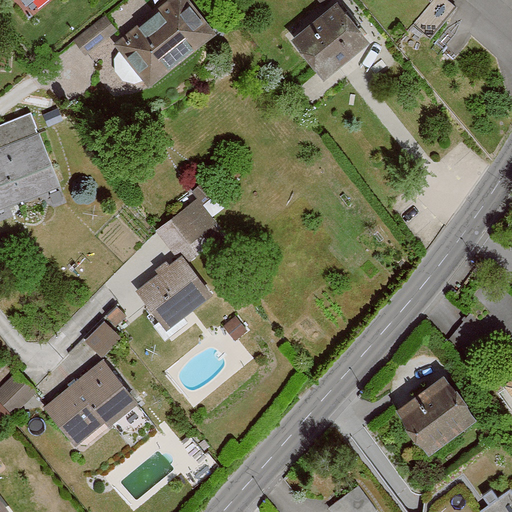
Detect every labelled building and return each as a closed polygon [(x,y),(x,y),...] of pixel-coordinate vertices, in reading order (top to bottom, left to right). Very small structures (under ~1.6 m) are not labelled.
[(175,0),(120,45),(122,46),(121,47),(114,58),(115,70),(122,79),(134,83),(145,79),(147,78),(149,81),(210,32),(183,0),(175,0)] [(336,7),(297,39),(323,72),(363,40),(336,7)] [(86,53),(115,29),(105,17),(76,40),(86,53)] [(37,128),(31,112),(5,123),(11,138),(37,128)] [(19,198),(55,184),(35,134),(0,148),(0,201),(18,194),(19,198)] [(229,163),(218,173),(228,184),(240,174),(229,163)] [(204,184),(196,192),(204,200),(212,192),(204,184)] [(195,201),(184,210),(202,233),(217,252),(229,243),(195,201)] [(178,252),(202,233),(184,210),(159,229),(178,252)] [(165,325),(210,291),(184,257),(140,292),(165,325)] [(86,335),(103,351),(122,331),(105,315),(86,335)] [(132,399),(104,363),(47,408),(70,437),(100,414),(105,420),(132,399)] [(404,411),(428,444),(469,414),(445,381),(404,411)] [(511,511),(511,492),(510,490),(481,510),(482,511),(511,511)]
